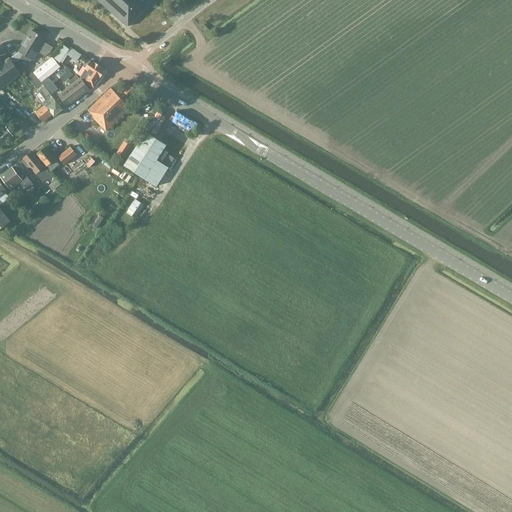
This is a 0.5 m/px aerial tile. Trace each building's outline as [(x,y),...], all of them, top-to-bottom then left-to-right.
[(148,0),(96,0),(126,27),(150,2),(148,0)] [(0,89),(21,74),(19,71),(27,65),(30,60),(32,61),(37,53),(36,52),(42,41),(44,39),(30,30),(21,45),(22,46),(19,52),(22,55),(19,60),(12,65),(8,59),(2,63),(0,59),(0,89)] [(42,41),(36,52),(43,56),(49,53),(52,47),(42,41)] [(63,45),(53,59),(60,63),(60,62),(66,53),(76,61),(81,55),(70,47),(68,49),(63,45)] [(51,56),(32,73),(41,83),(60,67),(60,66),(62,64),(60,63),(53,59),(51,56)] [(79,78),(81,79),(92,86),(103,70),(90,61),(79,78)] [(63,109),(41,83),(32,73),(26,78),(42,97),(39,99),(43,105),(34,113),(43,123),(52,115),(54,117),(63,109)] [(67,107),(90,90),(75,74),(75,75),(68,82),(70,85),(57,95),(67,107)] [(92,116),(91,117),(106,131),(129,108),(125,103),(137,91),(127,82),(115,93),(110,87),(86,109),(92,116)] [(25,103),(21,107),(27,113),(31,109),(25,103)] [(6,129),(1,122),(0,122),(0,145),(12,136),(9,133),(12,131),(9,127),(6,129)] [(166,145),(145,131),(122,165),(156,186),(168,168),(156,160),(166,145)] [(64,165),(65,164),(71,171),(82,161),(69,146),(57,156),(64,165)] [(50,171),(58,165),(54,159),(45,147),(36,154),(46,166),(50,171)] [(23,159),(23,160),(21,161),(28,168),(29,167),(35,174),(42,182),(50,176),(31,152),(23,159)] [(167,154),(162,162),(169,166),(174,158),(167,154)] [(0,175),(0,177),(9,189),(9,190),(19,182),(21,185),(27,188),(32,184),(20,169),(17,164),(12,168),(11,167),(0,175)] [(59,184),(55,180),(48,186),(52,190),(59,184)] [(134,199),(125,212),(135,218),(144,205),(134,199)] [(0,228),(9,221),(0,208),(0,228)]
